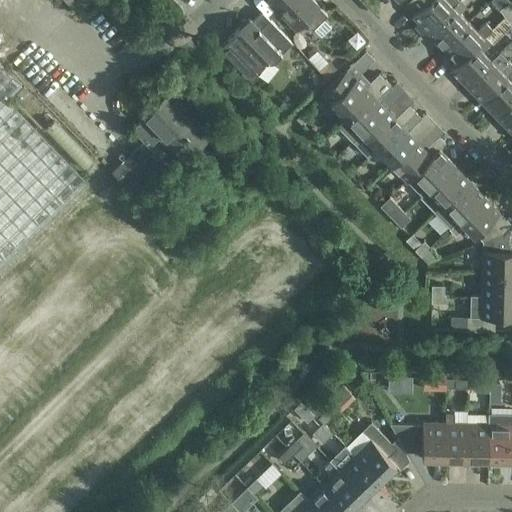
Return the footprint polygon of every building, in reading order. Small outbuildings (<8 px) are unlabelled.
[(64,0),(75,12),(88,0),(64,0)] [(311,31),(314,29),(321,36),(330,26),(324,19),(327,16),(311,0),(267,0),(267,1),(295,29),(302,22),(311,31)] [(424,35),(427,31),(459,0),(408,0),(405,3),(414,12),(411,15),(419,23),(416,27),(424,35)] [(459,0),(427,31),(442,47),(468,22),(459,13),(466,6),(459,0)] [(504,17),(511,11),(511,5),(509,2),(499,10),(504,17)] [(274,60),(281,53),(291,43),(261,12),(251,22),(248,19),(227,39),(228,40),(218,48),(252,82),(257,77),(256,68),(263,61),(274,60)] [(450,69),(484,36),(492,29),(485,22),(476,31),(468,22),(442,47),(457,62),(450,69)] [(330,31),(319,42),(327,50),(338,39),(330,31)] [(465,85),(490,60),(481,51),(490,42),(484,36),(450,69),(465,85)] [(480,100),(511,69),(511,64),(508,61),(499,69),(490,60),(465,85),(480,100)] [(0,264),(86,182),(6,99),(22,84),(0,61),(0,264)] [(327,79),(335,70),(327,62),(318,70),(327,79)] [(495,116),(511,99),(511,82),(511,81),(511,80),(511,69),(480,100),(495,116)] [(345,118),(384,80),(378,74),(365,87),(355,77),(354,79),(346,70),(322,93),(345,118)] [(352,141),(386,109),(377,100),(391,87),(384,80),(345,118),(337,126),(352,141)] [(169,95),(133,131),(150,149),(160,138),(182,161),(208,135),(169,95)] [(510,131),(511,129),(511,99),(495,116),(510,131)] [(367,157),(375,149),(414,111),(408,105),(395,118),(386,109),(352,141),(367,157)] [(390,165),(416,140),(407,131),(421,118),(414,111),(375,149),(390,165)] [(405,180),(438,149),(444,143),(438,136),(425,149),(416,140),(390,165),(405,180)] [(421,196),(453,165),(438,149),(405,180),(421,196)] [(165,152),(159,158),(173,172),(180,165),(165,152)] [(435,212),(443,204),(468,180),(453,165),(421,196),(420,196),(435,212)] [(468,180),(443,204),(458,220),(483,196),(468,180)] [(481,241),(510,231),(495,215),(499,212),(483,196),(458,220),(449,228),(455,235),(464,227),(473,236),(475,235),(481,241)] [(394,221),(404,212),(398,206),(388,215),(394,221)] [(404,212),(394,221),(400,227),(409,219),(404,212)] [(481,273),(511,274),(511,251),(509,252),(510,231),(481,241),(481,251),(481,273)] [(420,256),(429,248),(423,241),(414,250),(420,256)] [(511,274),(481,273),(480,295),(511,295),(511,274)] [(431,294),(443,294),(444,286),(431,286),(431,294)] [(443,294),(431,294),(431,303),(443,303),(443,294)] [(511,295),(480,295),(471,295),(470,317),(466,317),(465,331),(494,332),(494,318),(511,318),(511,295)] [(467,388),(467,379),(454,379),(454,388),(467,388)] [(467,379),(467,388),(479,388),(479,392),(488,392),(488,379),(467,379)] [(422,397),(444,398),(444,382),(423,381),(422,397)] [(307,421),(314,415),(301,401),(293,407),(307,421)] [(317,418),(324,424),(333,415),(327,409),(317,418)] [(465,459),(466,423),(454,423),(454,413),(445,412),(444,423),(444,459),(465,459)] [(511,413),(488,413),(488,423),(487,459),(510,460),(511,460),(511,413)] [(345,447),(354,455),(379,481),(395,465),(387,457),(395,448),(370,422),(345,447)] [(444,459),(444,423),(388,422),(406,452),(421,453),(421,458),(444,459)] [(487,459),(488,423),(466,423),(465,459),(487,459)] [(286,448),(293,454),(302,445),(295,439),(286,448)] [(293,454),(286,448),(277,457),(283,463),(293,454)] [(379,481),(354,455),(338,470),(363,496),(379,481)] [(332,476),(323,485),(348,511),(355,511),(360,507),(356,503),(363,496),(338,470),(330,462),(324,467),(332,476)] [(252,494),(261,485),(255,478),(245,487),(252,494)] [(346,511),(348,511),(323,485),(307,500),(318,511),(346,511)] [(318,511),(307,500),(299,491),(276,511),(318,511)] [(230,503),(238,511),(241,511),(249,505),(239,494),(230,503)] [(220,511),(238,511),(230,503),(220,511)]
